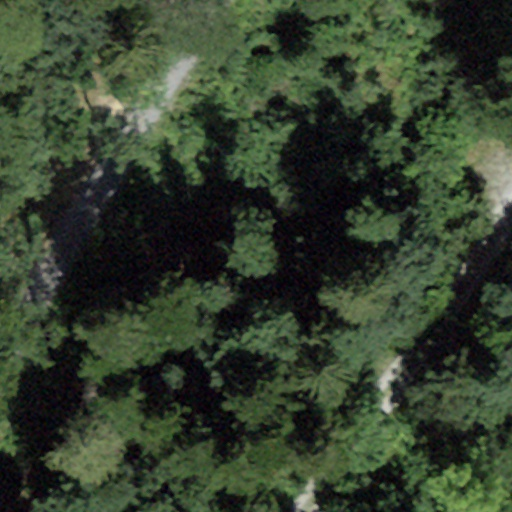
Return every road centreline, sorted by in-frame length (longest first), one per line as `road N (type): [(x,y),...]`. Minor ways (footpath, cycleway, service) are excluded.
road 1 (track): [(0,361),(216,0)]
road 2 (track): [(511,219),(301,511)]
